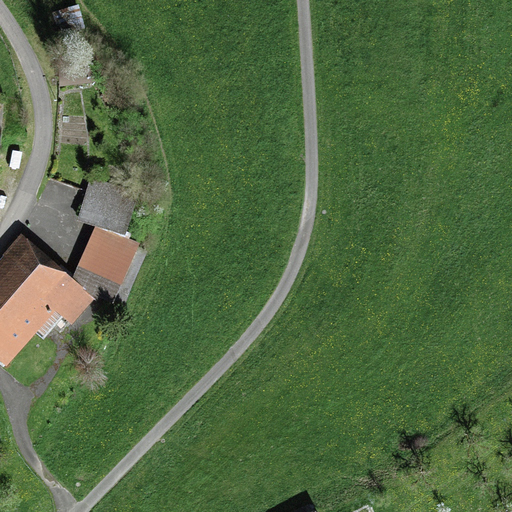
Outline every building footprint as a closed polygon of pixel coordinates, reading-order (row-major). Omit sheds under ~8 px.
[(84,31),(79,7),(52,13),(58,37),(84,31)] [(60,87),(93,86),(91,56),(59,58),(60,87)] [(95,229),(124,239),(139,197),(91,179),(76,222),(95,229)] [(95,302),(94,303),(96,305),(99,300),(113,306),(139,247),(124,239),(95,229),(71,282),(95,302)] [(0,364),(6,370),(36,335),(44,343),(64,321),(72,328),(94,303),(95,302),(71,282),(22,238),(0,262),(0,364)]
